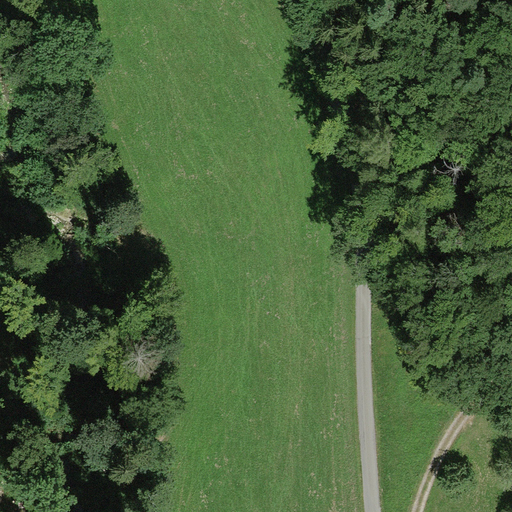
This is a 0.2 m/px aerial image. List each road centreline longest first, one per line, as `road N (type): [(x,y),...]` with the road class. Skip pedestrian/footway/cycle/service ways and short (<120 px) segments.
road 1 (residential): [(288,0),(336,96),(354,210),(372,511)]
road 2 (track): [(420,511),(443,445),(511,369)]
